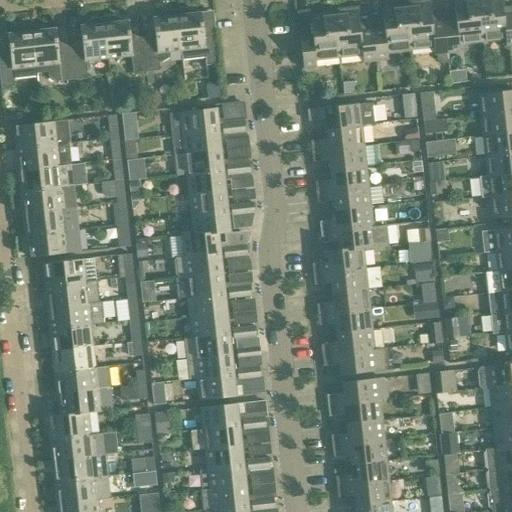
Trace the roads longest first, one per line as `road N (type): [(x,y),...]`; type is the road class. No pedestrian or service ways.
road 1 (residential): [(30,511),(0,215),(0,5),(52,0)]
road 2 (residential): [(295,511),(267,265),(277,219),(255,0)]
